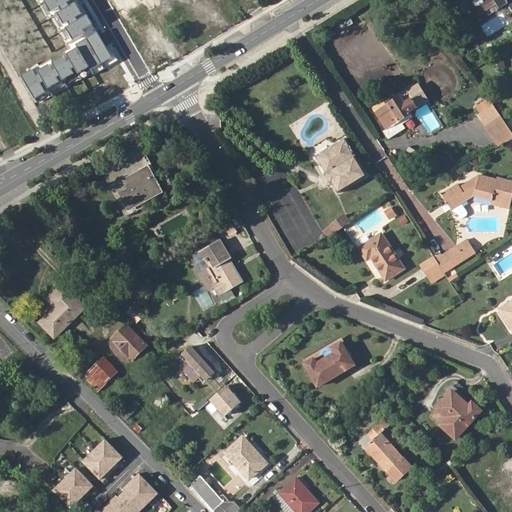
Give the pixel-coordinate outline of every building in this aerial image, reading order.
[(47,0),(45,1),(52,13),(61,8),(63,11),(64,10),(71,6),(69,3),(74,0),(47,0)] [(511,0),(480,0),(475,4),(472,0),(461,0),(459,2),(472,22),(498,6),(506,1),(509,5),(511,10),(511,0)] [(501,10),(509,5),(506,1),(498,6),(501,10)] [(63,11),(59,13),(65,23),(69,20),(72,24),(79,20),(77,17),(82,14),(77,3),(71,6),(64,10),(63,11)] [(167,32),(185,23),(178,7),(159,15),(167,32)] [(88,15),(66,28),(74,41),(86,34),(83,29),(93,23),(88,15)] [(502,16),(485,23),(489,32),(506,24),(502,16)] [(98,35),(66,53),(70,60),(74,67),(80,76),(111,57),(98,35)] [(64,56),(53,62),(64,81),(75,74),(72,69),(74,67),(70,60),(67,62),(64,56)] [(49,64),(39,70),(50,89),(61,82),(58,77),(60,76),(56,68),(53,70),(49,64)] [(34,72),(23,77),(34,96),(45,90),(42,85),(45,83),(41,76),(37,78),(34,72)] [(399,91),(370,107),(386,138),(405,128),(401,122),(412,117),(409,111),(428,101),(417,81),(399,91)] [(511,135),(489,97),(472,107),(497,147),(511,138),(511,135)] [(334,169),(327,173),(326,174),(332,184),(334,183),(340,193),(358,181),(368,175),(350,146),(351,145),(346,138),(323,152),(334,169)] [(143,201),(144,203),(165,192),(139,145),(106,164),(117,185),(119,185),(131,207),(143,201)] [(317,156),(327,173),(334,169),(323,152),(317,156)] [(243,160),(250,172),(262,165),(255,153),(243,160)] [(474,195),(492,200),(510,205),(511,199),(511,180),(498,177),(498,179),(479,173),(477,181),(470,179),(459,186),(457,183),(441,193),(445,201),(453,196),(458,204),(474,195)] [(450,209),(458,204),(453,196),(445,201),(450,209)] [(510,205),(492,200),(491,204),(510,209),(510,205)] [(396,215),(390,207),(384,211),(389,219),(396,215)] [(343,212),(321,230),(327,238),(349,220),(343,212)] [(59,225),(64,233),(73,228),(68,219),(59,225)] [(360,249),(367,261),(372,258),(386,281),(404,269),(382,235),(360,249)] [(220,237),(194,252),(205,271),(212,267),(221,282),(216,285),(222,295),(246,281),(220,237)] [(466,251),(471,258),(477,255),(468,241),(458,247),(461,254),(466,251)] [(436,260),(444,274),(453,268),(471,258),(466,251),(461,254),(458,247),(445,254),(436,260)] [(439,281),(446,276),(444,274),(436,260),(423,268),(431,280),(436,276),(439,281)] [(433,284),(439,281),(436,276),(431,280),(433,284)] [(63,284),(49,298),(56,305),(59,308),(56,311),(53,308),(40,320),(54,335),(84,306),(63,284)] [(511,302),(501,309),(511,328),(511,302)] [(110,343),(111,349),(122,360),(128,362),(131,359),(132,359),(147,345),(137,335),(140,333),(136,329),(134,331),(127,325),(112,339),(113,340),(110,343)] [(317,387),(354,366),(341,344),(304,365),(317,387)] [(214,373),(190,346),(181,354),(186,360),(179,367),(194,383),(200,377),(205,382),(214,373)] [(81,379),(95,393),(118,371),(104,358),(81,379)] [(241,402),(225,386),(209,401),(224,417),(241,402)] [(447,387),(437,397),(430,415),(452,392),(469,407),(472,403),(454,386),(451,386),(447,387)] [(452,392),(430,415),(456,439),(481,411),(472,403),(469,407),(452,392)] [(404,460),(403,459),(380,434),(385,430),(379,423),(366,435),(373,441),(367,446),(380,460),(378,462),(388,474),(389,474),(400,464),(404,460)] [(270,463),(245,433),(225,451),(251,480),(270,463)] [(365,448),(367,446),(373,441),(366,435),(359,442),(365,448)] [(106,439),(83,462),(100,480),(124,457),(106,439)] [(365,448),(378,462),(380,460),(367,446),(365,448)] [(404,458),(403,459),(404,460),(400,464),(406,472),(412,467),(404,458)] [(50,462),(40,474),(49,482),(59,470),(50,462)] [(406,472),(400,464),(389,474),(396,481),(406,472)] [(77,468),(53,491),(71,509),(94,486),(77,468)] [(500,511),(510,511),(511,511),(511,469),(485,486),(500,511)] [(141,476),(103,511),(139,511),(158,494),(141,476)] [(296,477),(279,492),(296,511),(308,511),(319,503),(307,490),(304,492),(300,488),(303,485),(296,477)]
